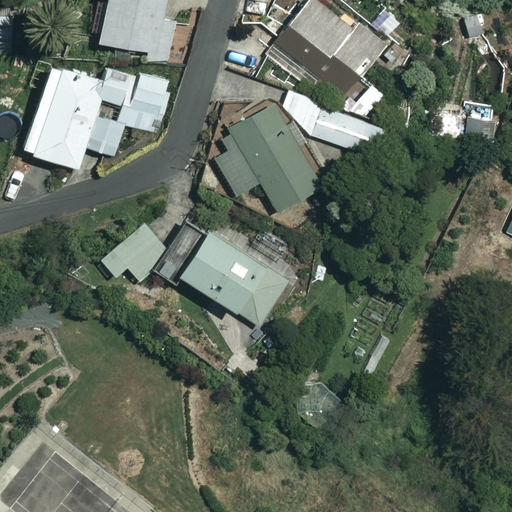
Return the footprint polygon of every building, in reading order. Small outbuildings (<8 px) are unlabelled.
[(162,0),(102,0),(95,38),(144,47),(143,55),(167,60),(174,20),(160,17),(162,0)] [(382,91),(356,72),(379,40),(368,32),(374,25),(354,11),(349,18),(323,0),(300,0),(263,53),(334,104),(338,98),(363,116),(382,91)] [(0,126),(21,133),(18,145),(75,164),(83,143),(112,153),(122,120),(153,131),(171,79),(136,67),(135,71),(104,61),(100,75),(47,57),(35,94),(0,82),(0,126)] [(318,108),(286,88),(277,102),(310,134),(363,150),(371,123),(318,108)] [(222,126),(226,132),(217,137),(223,146),(208,155),(234,196),(249,186),(256,196),(263,191),(273,208),(321,178),(269,96),(222,126)] [(167,250),(138,218),(98,256),(113,272),(124,262),(137,277),(167,250)] [(287,270),(204,219),(173,268),(256,320),(287,270)]
